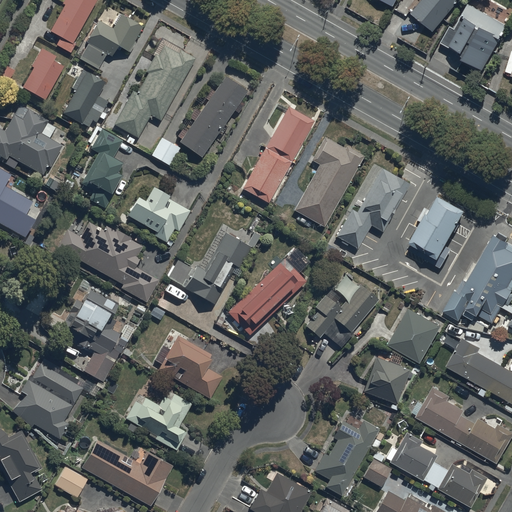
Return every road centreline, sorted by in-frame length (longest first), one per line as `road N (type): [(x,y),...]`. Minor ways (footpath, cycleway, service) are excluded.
road 1 (secondary): [(511,182),(188,0)]
road 2 (secondary): [(264,0),(511,139)]
road 3 (residential): [(266,407),(192,511)]
